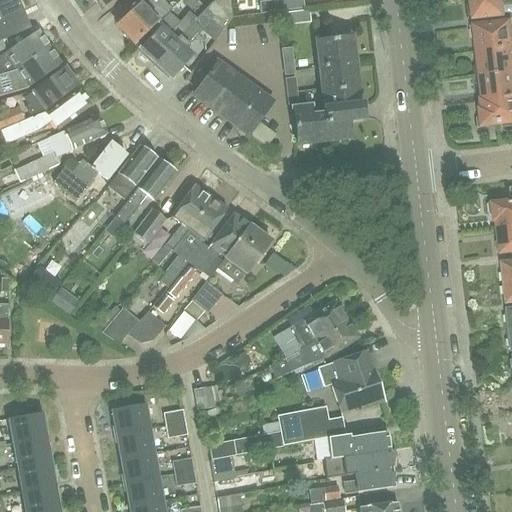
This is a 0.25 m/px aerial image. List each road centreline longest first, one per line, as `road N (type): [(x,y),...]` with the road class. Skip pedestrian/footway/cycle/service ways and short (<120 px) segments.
road 1 (residential): [(77,379),(181,363),(343,254)]
road 2 (residential): [(60,0),(109,67),(272,191)]
road 3 (residential): [(453,511),(430,329)]
road 4 (residential): [(416,170),(395,0)]
road 5 (residential): [(430,329),(416,170)]
road 6 (residential): [(272,191),(416,170)]
road 7 (unclassified): [(99,511),(77,379)]
road 8 (residential): [(430,329),(400,323),(343,254)]
